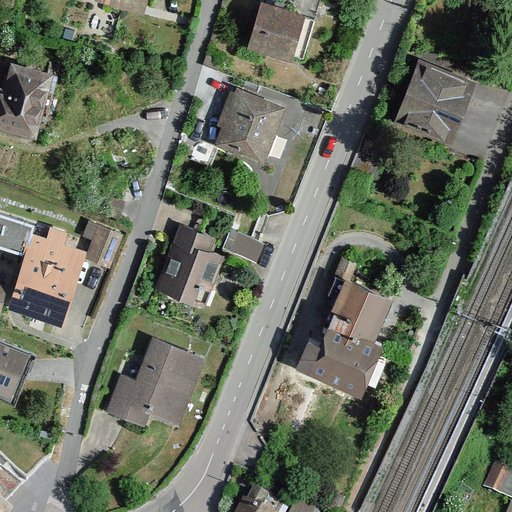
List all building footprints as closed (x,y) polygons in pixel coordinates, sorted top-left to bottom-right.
[(98,0),(98,1),(155,14),(158,0),(98,0)] [(264,1),(248,50),(302,68),(317,18),(264,1)] [(488,88),(423,66),(401,130),(465,152),(488,88)] [(0,90),(0,134),(46,147),(64,81),(17,68),(10,93),(0,90)] [(270,170),(291,116),(229,92),(208,146),(270,170)] [(36,223),(0,212),(0,245),(24,253),(36,223)] [(88,254),(35,239),(13,315),(72,332),(91,266),(116,273),(127,234),(96,225),(88,254)] [(182,228),(157,293),(215,315),(234,266),(216,259),(222,243),(182,228)] [(0,319),(4,320),(9,283),(0,281),(0,319)] [(399,303),(347,288),(334,330),(389,348),(399,303)] [(389,348),(334,330),(317,379),(373,397),(389,348)] [(122,377),(107,413),(144,429),(150,414),(179,427),(209,360),(157,337),(137,384),(122,377)] [(0,340),(0,400),(16,406),(36,354),(0,340)] [(281,511),(285,506),(257,492),(246,511),(281,511)] [(0,511),(9,511),(14,507),(0,494),(0,511)] [(318,511),(319,511),(300,500),(292,511),(318,511)]
